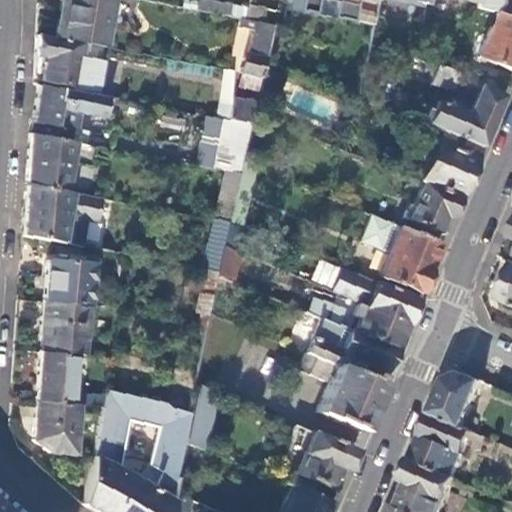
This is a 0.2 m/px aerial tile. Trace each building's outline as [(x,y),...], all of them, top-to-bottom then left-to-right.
[(98,46),(102,47),(112,0),(60,0),(53,37),(98,46)] [(219,0),(197,0),(196,11),(216,15),(219,3),(219,0)] [(287,0),(285,11),(371,26),(375,0),(287,0)] [(476,0),(476,3),(475,8),(496,13),(500,15),(502,0),(476,0)] [(248,8),(219,3),(216,15),(241,20),(246,21),(248,8)] [(511,19),(500,15),(496,13),(477,58),(511,72),(511,68),(511,19)] [(241,20),(239,29),(254,31),(248,58),(243,56),(239,76),(241,76),(261,80),(273,26),(246,21),(241,20)] [(53,37),(35,34),(33,56),(43,58),(38,81),(70,87),(69,91),(92,96),(98,63),(95,62),(98,46),(53,37)] [(434,67),(428,65),(422,83),(429,85),(434,67)] [(452,89),(456,73),(434,67),(429,85),(451,92),(452,89)] [(234,73),(225,71),(217,119),(222,120),(226,121),(230,101),(234,73)] [(505,86),(464,71),(463,75),(456,73),(452,89),(474,98),(478,89),(500,98),(505,86)] [(261,80),(241,76),(238,87),(258,92),(261,80)] [(280,83),(266,80),(262,99),(276,103),(280,83)] [(107,98),(92,96),(69,91),(37,85),(29,135),(70,142),(76,113),(103,118),(107,98)] [(410,109),(406,118),(439,132),(479,148),(491,119),(500,98),(478,89),(474,98),(471,104),(467,102),(462,114),(435,102),(431,111),(425,108),(422,114),(410,109)] [(255,106),(230,101),(226,121),(250,125),(253,115),(255,106)] [(264,119),(253,115),(250,125),(244,150),(241,165),(252,169),(264,119)] [(244,150),(250,125),(226,121),(222,120),(217,145),(244,150)] [(470,171),(479,148),(439,132),(418,183),(421,184),(458,199),(470,171)] [(93,146),(70,142),(29,135),(28,134),(25,185),(64,192),(69,164),(90,168),(93,146)] [(217,145),(211,168),(225,170),(239,173),(241,165),(244,150),(217,145)] [(227,224),(239,173),(225,170),(213,221),(227,224)] [(453,212),(458,199),(421,184),(411,208),(407,206),(402,219),(415,225),(435,233),(437,234),(444,218),(449,220),(453,212)] [(102,200),(64,192),(25,185),(21,234),(81,246),(86,219),(98,222),(102,200)] [(428,271),(439,245),(431,242),(412,235),(368,217),(358,243),(386,254),(376,279),(418,295),(428,271)] [(222,246),(227,224),(213,221),(201,269),(216,272),(221,248),(222,246)] [(240,229),(227,224),(222,246),(235,252),(240,229)] [(435,233),(415,225),(412,235),(431,242),(435,233)] [(239,255),(221,248),(216,272),(215,276),(233,283),(239,255)] [(85,304),(88,304),(91,263),(44,259),(41,302),(85,304)] [(511,268),(499,301),(511,306),(511,268)] [(405,327),(415,301),(373,283),(373,284),(340,271),(331,294),(363,307),(362,309),(355,307),(350,317),(358,320),(353,333),(395,350),(405,327)] [(314,300),(308,315),(320,319),(337,326),(343,312),(314,300)] [(85,304),(41,302),(37,351),(73,354),(82,354),(85,304)] [(389,363),(395,350),(353,333),(337,326),(320,319),(305,355),(315,359),(356,376),(360,364),(385,375),(389,363)] [(73,354),(37,351),(34,401),(69,404),(73,354)] [(315,359),(305,355),(297,373),(307,378),(315,359)] [(369,412),(380,386),(356,376),(315,359),(307,378),(322,384),(324,379),(330,381),(315,416),(360,434),(369,412)] [(437,401),(431,414),(465,428),(484,382),(468,375),(444,384),(437,401)] [(217,393),(194,384),(189,412),(183,443),(205,452),(217,393)] [(101,406),(90,458),(115,471),(116,465),(125,421),(130,397),(104,392),(102,399),(101,406)] [(77,404),(101,406),(102,399),(78,397),(77,404)] [(162,430),(167,409),(161,403),(130,397),(125,421),(153,428),(162,430)] [(74,455),(77,404),(69,404),(34,401),(31,444),(48,453),(74,455)] [(183,443),(189,412),(167,409),(162,430),(152,468),(144,464),(135,481),(128,477),(131,472),(116,465),(115,471),(90,458),(81,505),(93,511),(173,511),(178,495),(174,493),(183,443)] [(311,432),(314,424),(285,411),(281,420),(311,432)] [(465,428),(431,414),(422,436),(412,460),(454,478),(474,432),(465,428)] [(311,432),(338,444),(342,434),(315,422),(314,424),(311,432)] [(162,430),(153,428),(144,464),(152,468),(162,430)] [(348,463),(353,450),(338,444),(311,432),(299,461),(295,460),(284,485),(289,487),(319,499),(323,488),(330,490),(338,471),(344,473),(348,463)] [(454,478),(412,460),(402,484),(393,506),(405,511),(441,511),(456,479),(454,478)] [(327,511),(331,505),(319,499),(289,487),(278,511),(327,511)] [(188,511),(191,501),(178,495),(173,511),(188,511)]
